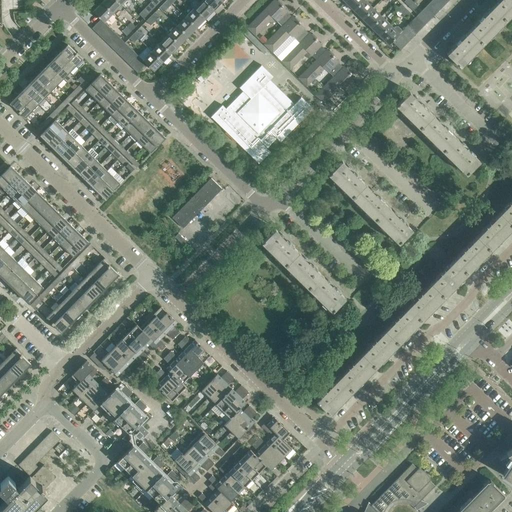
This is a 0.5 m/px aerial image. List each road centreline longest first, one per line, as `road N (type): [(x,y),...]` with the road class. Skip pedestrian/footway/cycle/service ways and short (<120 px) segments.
road 1 (residential): [(322,443),(511,253)]
road 2 (residential): [(152,276),(0,124)]
road 3 (residential): [(322,443),(177,300)]
road 4 (secondary): [(347,467),(471,337)]
road 5 (residential): [(45,401),(46,385),(152,276)]
road 6 (residential): [(152,95),(269,209)]
road 7 (residential): [(57,511),(103,465),(45,401)]
road 8 (residential): [(152,95),(247,0)]
road 9 (residential): [(59,5),(152,95)]
road 10 (residential): [(177,300),(269,209)]
